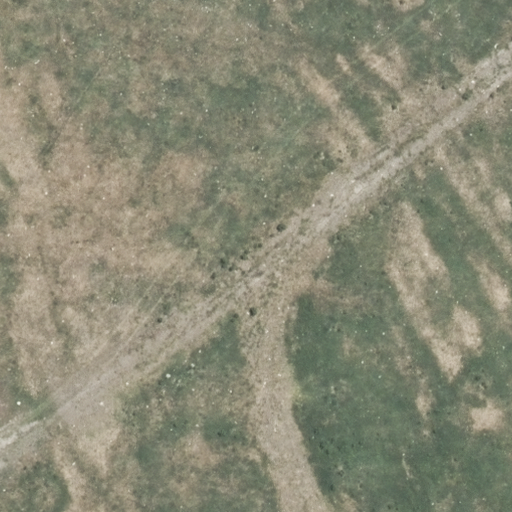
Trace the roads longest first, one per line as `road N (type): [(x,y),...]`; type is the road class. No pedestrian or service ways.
road 1 (track): [(0,393),(135,304),(505,0)]
road 2 (track): [(286,511),(236,418),(218,309),(241,216)]
